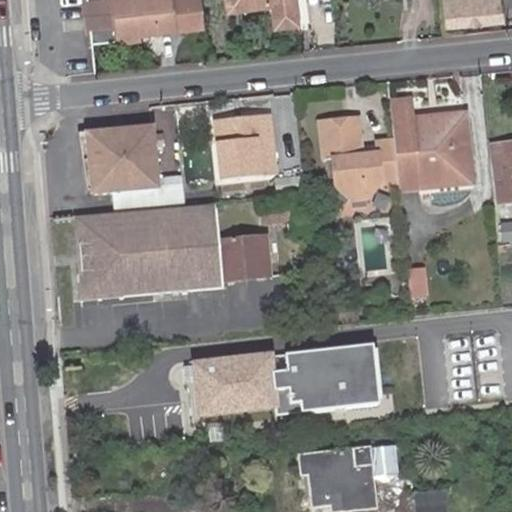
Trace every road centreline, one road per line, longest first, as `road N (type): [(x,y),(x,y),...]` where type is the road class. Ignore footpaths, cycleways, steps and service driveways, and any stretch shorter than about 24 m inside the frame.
road 1 (residential): [(0,101),(511,48)]
road 2 (primary): [(0,124),(30,511)]
